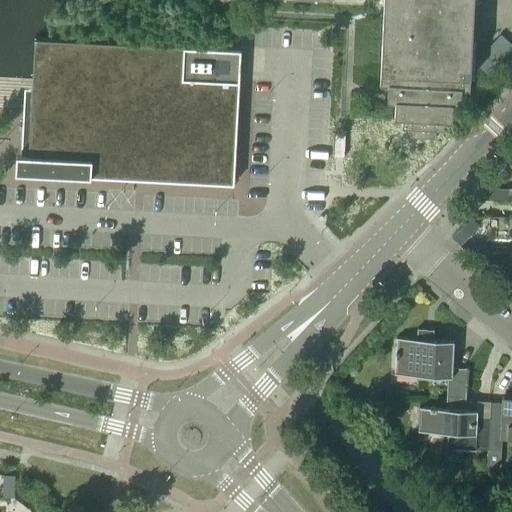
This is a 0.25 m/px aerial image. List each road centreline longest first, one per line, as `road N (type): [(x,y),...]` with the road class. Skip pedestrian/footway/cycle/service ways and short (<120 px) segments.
road 1 (unclassified): [(341,288),(185,408)]
road 2 (unclassified): [(219,430),(341,288)]
road 3 (tertiary): [(179,410),(0,366)]
road 4 (unclassified): [(395,233),(511,107)]
road 5 (tertiary): [(0,403),(162,441)]
road 6 (residential): [(395,233),(511,331)]
